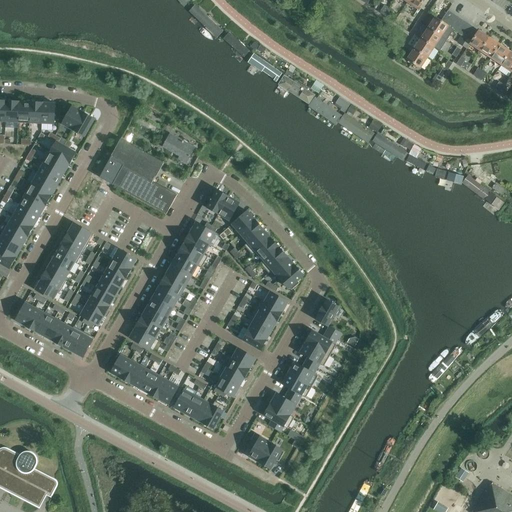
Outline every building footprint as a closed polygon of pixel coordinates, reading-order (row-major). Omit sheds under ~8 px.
[(192,0),(176,0),(184,9),(193,1),(192,0)] [(418,10),(424,0),(409,0),(407,3),(418,10)] [(195,4),(188,11),(217,39),(225,31),(195,4)] [(385,5),(379,13),(384,16),(389,8),(385,5)] [(388,19),(393,11),(389,8),(384,16),(388,19)] [(448,11),(441,22),(447,25),(454,15),(448,11)] [(399,15),(394,23),(398,26),(403,18),(399,15)] [(454,15),(447,25),(452,29),(459,18),(454,15)] [(441,22),(435,18),(428,28),(441,37),(446,40),(453,30),(452,29),(447,25),(441,22)] [(459,18),(452,29),(453,30),(457,32),(464,21),(459,18)] [(464,21),(457,32),(461,35),(469,25),(464,21)] [(469,25),(461,35),(467,39),(474,28),(469,25)] [(421,38),(434,47),(441,37),(428,28),(421,38)] [(474,28),(467,39),(471,42),(478,31),(474,28)] [(480,52),(489,38),(478,31),(471,42),(470,44),(480,52)] [(229,35),(223,43),(245,61),(251,53),(229,35)] [(461,35),(458,40),(459,43),(462,45),(467,39),(461,35)] [(414,49),(428,58),(434,47),(421,38),(414,49)] [(489,38),(480,52),(491,58),(500,45),(489,38)] [(462,45),(462,46),(466,49),(470,44),(471,42),(467,39),(462,45)] [(500,45),(491,58),(501,66),(510,52),(500,45)] [(461,50),(457,47),(452,55),(456,58),(461,50)] [(407,60),(420,69),(428,58),(414,49),(407,60)] [(511,53),(510,52),(501,66),(511,72),(511,71),(511,53)] [(255,55),(248,64),(277,84),(284,75),(255,55)] [(465,59),(461,57),(456,64),(460,67),(465,59)] [(452,64),(448,61),(443,68),(447,71),(452,64)] [(440,77),(442,79),(447,71),(443,68),(438,76),(440,77)] [(478,68),(473,76),(477,78),(482,71),(478,68)] [(481,81),(486,73),(482,71),(477,78),(481,81)] [(438,76),(436,78),(435,77),(432,81),(438,85),(442,79),(440,77),(438,76)] [(286,77),(279,87),(310,107),(316,97),(286,77)] [(499,82),(494,90),(498,92),(503,85),(499,82)] [(323,87),(317,83),(312,90),(318,94),(323,87)] [(502,95),(508,88),(503,85),(498,92),(502,95)] [(350,104),(340,97),(336,103),(347,110),(350,104)] [(317,99),(310,109),(336,128),(343,118),(317,99)] [(19,102),(7,101),(6,122),(18,122),(19,102)] [(30,123),(31,103),(19,102),(18,122),(30,123)] [(42,123),(43,103),(31,102),(31,103),(30,123),(42,123)] [(55,104),(43,103),(42,123),(54,124),(55,104)] [(357,108),(351,104),(347,111),(353,115),(357,108)] [(73,130),(83,113),(72,106),(62,124),(73,130)] [(94,119),(83,113),(73,130),(84,137),(94,119)] [(346,115),(339,126),(369,145),(376,134),(346,115)] [(374,119),(369,127),(377,133),(383,125),(374,119)] [(379,134),(374,143),(403,162),(409,153),(379,134)] [(170,135),(163,147),(180,156),(179,159),(186,163),(195,148),(170,135)] [(404,138),(400,145),(405,148),(409,141),(404,138)] [(164,163),(121,139),(110,159),(123,165),(112,184),(166,214),(167,213),(166,213),(169,209),(177,195),(153,182),(161,169),(164,163)] [(64,146),(56,142),(50,153),(70,164),(76,153),(68,149),(64,146)] [(64,174),(70,164),(50,153),(44,163),(64,174)] [(410,155),(406,163),(433,178),(437,170),(410,155)] [(58,185),(64,174),(44,163),(38,173),(58,185)] [(438,170),(436,179),(462,186),(465,177),(438,170)] [(52,195),(58,185),(38,173),(32,183),(28,181),(28,182),(52,195)] [(492,175),(489,180),(494,184),(498,178),(492,175)] [(499,212),(505,204),(469,177),(463,185),(499,212)] [(52,195),(28,182),(22,192),(45,206),(46,206),(52,195)] [(505,190),(495,183),(492,188),(502,195),(505,190)] [(218,190),(208,208),(219,214),(229,197),(218,190)] [(39,216),(45,206),(22,192),(22,193),(26,195),(20,205),(39,216)] [(229,197),(219,214),(229,221),(239,203),(229,197)] [(34,226),(39,216),(20,205),(14,215),(34,226)] [(240,234),(255,221),(247,211),(232,224),(240,234)] [(34,226),(14,215),(8,226),(28,237),(34,226)] [(255,221),(240,234),(248,242),(244,246),(245,246),(263,230),(264,230),(256,220),(255,221)] [(210,244),(216,234),(215,233),(210,230),(204,227),(196,222),(190,233),(210,244)] [(74,223),(68,233),(88,244),(93,235),(74,223)] [(22,247),(28,237),(8,226),(2,236),(22,247)] [(263,230),(245,246),(253,255),(271,239),(263,230)] [(68,233),(63,243),(82,254),(88,244),(68,233)] [(190,233),(184,244),(208,257),(204,254),(210,244),(190,233)] [(0,248),(16,258),(22,247),(2,236),(0,239),(0,248)] [(271,239),(253,255),(256,252),(264,261),(260,264),(279,248),(271,239)] [(63,243),(58,252),(77,263),(82,254),(63,243)] [(184,244),(178,254),(202,268),(208,257),(184,244)] [(16,258),(0,248),(0,263),(9,269),(16,258)] [(279,248),(260,264),(268,273),(287,257),(279,248)] [(119,249),(113,259),(131,269),(136,259),(119,249)] [(58,252),(52,261),(69,271),(75,262),(77,264),(77,263),(58,252)] [(178,254),(172,264),(192,276),(197,266),(201,268),(202,268),(178,254)] [(287,257),(268,273),(269,274),(272,270),(280,279),(295,266),(287,257)] [(106,267),(125,279),(126,279),(131,269),(113,259),(108,268),(106,267)] [(52,261),(47,271),(66,282),(66,281),(64,280),(69,271),(52,261)] [(172,264),(166,275),(185,286),(192,276),(172,264)] [(295,266),(280,279),(288,288),(289,288),(291,290),(299,283),(297,281),(303,275),(295,266)] [(106,267),(100,277),(120,288),(125,279),(106,267)] [(47,271),(41,280),(61,291),(66,282),(47,271)] [(179,297),(185,286),(166,275),(160,286),(179,297)] [(100,277),(95,286),(115,297),(120,288),(100,277)] [(41,280),(36,290),(53,300),(58,291),(61,292),(61,291),(41,280)] [(95,286),(90,295),(109,307),(115,297),(95,286)] [(174,307),(179,297),(160,286),(154,296),(174,307)] [(261,299),(261,300),(282,312),(288,302),(270,292),(265,302),(261,299)] [(90,295),(84,305),(104,316),(109,307),(90,295)] [(168,318),(174,307),(154,296),(148,306),(168,318)] [(511,299),(503,305),(508,312),(511,310),(511,299)] [(261,300),(255,309),(277,321),(277,322),(282,312),(261,300)] [(319,314),(316,319),(327,326),(339,307),(327,300),(324,305),(318,314),(319,314)] [(25,303),(16,320),(26,326),(35,308),(25,303)] [(86,306),(81,316),(85,318),(90,321),(95,324),(98,326),(104,316),(84,305),(86,306)] [(162,328),(168,318),(148,306),(142,317),(162,328)] [(500,307),(463,341),(470,349),(506,316),(500,307)] [(26,326),(35,331),(45,314),(35,308),(26,326)] [(255,309),(250,318),(271,331),(277,321),(255,309)] [(45,314),(35,331),(45,336),(54,319),(45,314)] [(142,317),(136,327),(156,338),(162,328),(142,317)] [(254,321),(249,330),(266,340),(271,331),(250,318),(250,319),(254,321)] [(54,319),(45,336),(54,342),(64,324),(54,319)] [(54,342),(64,347),(74,327),(73,329),(64,324),(54,342)] [(74,327),(64,347),(73,352),(84,332),(74,327)] [(149,349),(156,338),(136,327),(130,338),(149,349)] [(341,333),(330,327),(326,333),(337,339),(341,333)] [(266,340),(249,330),(243,340),(260,350),(266,340)] [(312,331),(306,342),(330,356),(336,345),(335,344),(337,339),(326,333),(324,337),(312,331)] [(84,332),(73,352),(83,357),(94,338),(84,332)] [(306,342),(300,353),(308,358),(306,362),(317,369),(319,364),(324,366),(330,356),(306,342)] [(457,348),(427,379),(433,385),(464,355),(457,348)] [(228,356),(250,368),(250,369),(255,359),(238,349),(233,358),(228,356)] [(121,378),(131,361),(121,355),(111,373),(121,378)] [(228,356),(223,365),(244,378),(245,378),(250,369),(250,368),(228,356)] [(121,378),(130,384),(130,383),(140,366),(131,361),(121,378)] [(295,362),(288,373),(312,387),(312,386),(308,384),(317,369),(306,362),(303,367),(295,362)] [(223,365),(217,375),(239,387),(244,378),(223,365)] [(150,371),(140,366),(130,383),(140,389),(150,371)] [(159,376),(150,371),(140,389),(149,394),(159,376)] [(288,373),(282,384),(290,389),(288,394),(299,400),(302,395),(306,398),(312,387),(288,373)] [(221,378),(216,387),(233,397),(239,387),(217,375),(221,378)] [(149,394),(159,399),(169,381),(159,376),(149,394)] [(169,404),(179,387),(169,381),(159,399),(169,404)] [(187,386),(175,408),(185,413),(196,391),(187,386)] [(420,386),(396,423),(405,429),(429,392),(420,386)] [(196,391),(185,413),(194,418),(204,401),(195,396),(197,391),(196,391)] [(277,394),(270,404),(294,418),(290,415),(299,400),(288,394),(285,398),(277,394)] [(204,401),(194,418),(203,423),(215,402),(215,401),(213,406),(204,401)] [(203,423),(203,424),(213,429),(225,407),(215,402),(203,423)] [(270,404),(264,415),(272,420),(269,425),(281,432),(284,427),(288,429),(294,418),(270,404)] [(255,434),(249,445),(254,448),(249,456),(260,463),(271,443),(255,434)] [(374,471),(380,474),(398,442),(392,439),(374,471)] [(260,463),(271,469),(276,460),(279,461),(284,452),(281,450),(282,449),(271,443),(260,463)] [(40,507),(46,495),(47,495),(51,497),(56,487),(56,486),(57,485),(57,484),(57,483),(56,482),(56,481),(55,481),(55,480),(34,470),(33,469),(35,466),(36,463),(37,461),(36,458),(35,456),(34,455),(32,453),(30,452),(28,452),(25,453),(23,454),(21,455),(21,456),(17,454),(8,450),(6,449),(4,449),(2,449),(1,450),(0,451),(0,484),(9,489),(8,491),(15,495),(16,492),(22,495),(28,499),(29,499),(34,502),(33,504),(40,507)] [(458,473),(456,477),(463,482),(466,478),(458,473)] [(360,511),(374,486),(366,482),(350,511),(360,511)] [(511,511),(511,495),(493,483),(487,492),(486,491),(473,511),(511,511)] [(438,502),(434,509),(437,511),(446,511),(448,508),(438,502)]
